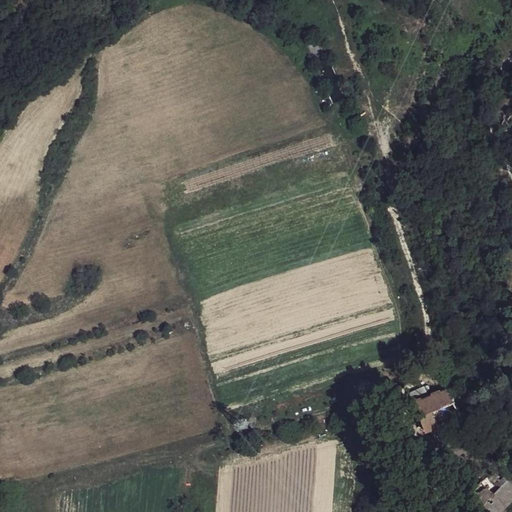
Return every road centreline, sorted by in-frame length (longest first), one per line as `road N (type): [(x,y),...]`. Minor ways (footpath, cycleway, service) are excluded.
road 1 (track): [(375,107),(387,187),(425,321),(423,350),(397,393)]
road 2 (track): [(397,393),(207,444),(184,472),(180,511)]
